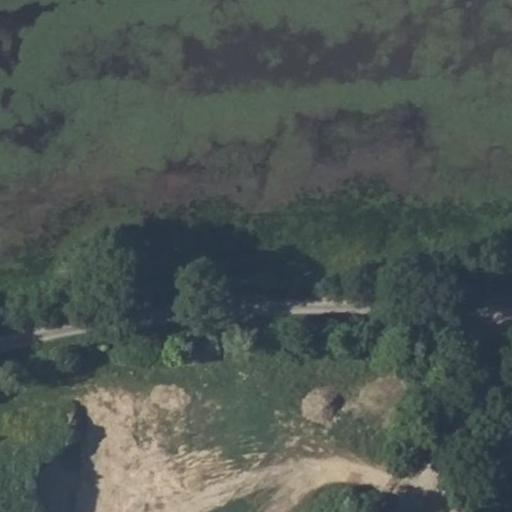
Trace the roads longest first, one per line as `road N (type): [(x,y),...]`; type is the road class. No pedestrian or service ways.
road 1 (unclassified): [(0,342),(118,315),(379,306),(511,317)]
road 2 (unclassified): [(511,341),(412,500)]
